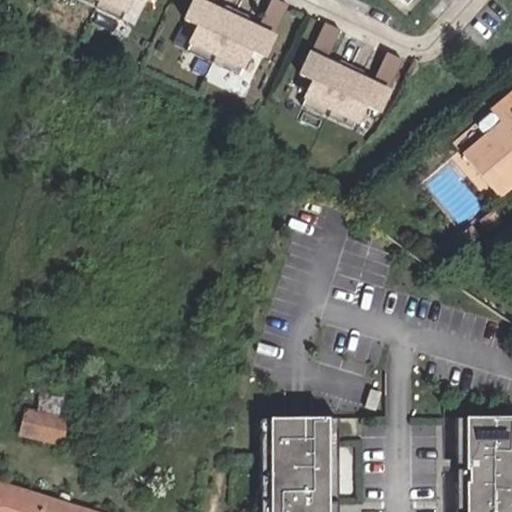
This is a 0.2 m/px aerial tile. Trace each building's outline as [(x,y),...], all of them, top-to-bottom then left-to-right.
[(128,0),(138,0),(144,3),(145,0),(76,0),(119,20),(128,0)] [(247,52),(260,58),(285,6),(272,0),(269,0),(258,23),(247,18),(250,11),(227,0),(226,0),(223,6),(212,1),(212,0),(192,0),(183,21),(196,27),(185,52),(235,76),(247,52)] [(362,107),(376,113),(400,61),(385,54),(373,78),(362,73),(365,66),(341,55),(338,61),(327,56),(339,32),(323,24),(298,76),(312,83),(300,107),(351,131),(362,107)] [(511,86),(493,104),(505,118),(511,111),(511,86)] [(480,123),(489,133),(504,120),(494,110),(491,110),(480,119),(480,123)] [(511,111),(505,118),(504,120),(489,133),(465,155),(494,187),(511,170),(511,111)] [(502,195),(511,185),(511,170),(494,187),(502,195)] [(493,213),(479,224),(487,234),(501,222),(493,213)] [(66,416),(72,391),(33,382),(27,407),(66,416)] [(380,409),(386,391),(376,388),(370,406),(380,409)] [(60,445),(66,416),(27,407),(20,436),(60,445)] [(329,511),(329,477),(338,477),(338,418),(298,418),(270,418),(271,434),(261,434),(261,490),(266,490),(266,511),(329,511)] [(511,511),(511,418),(456,418),(457,459),(460,459),(460,482),(457,482),(456,511),(511,511)] [(87,511),(80,510),(80,511),(45,501),(46,499),(0,484),(0,511),(87,511)]
